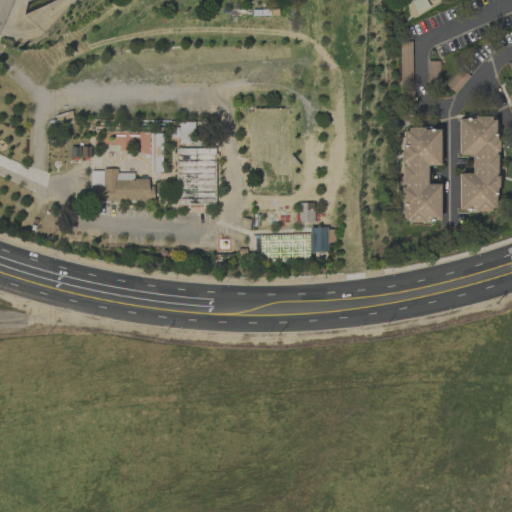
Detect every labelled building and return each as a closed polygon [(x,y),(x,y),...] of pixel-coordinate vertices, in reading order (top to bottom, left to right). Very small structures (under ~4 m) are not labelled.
[(456,117),(457,155),(470,154),(470,173),(457,173),(457,210),(496,210),(495,117),(456,117)] [(193,122),(178,122),(178,143),(193,144),(193,122)] [(438,128),(399,128),(399,221),(438,221),(438,183),(425,183),(425,165),(438,165),(438,128)] [(175,148),(174,204),(214,205),(215,149),(175,148)] [(90,201),(151,201),(151,179),(132,179),(133,173),(117,173),(117,170),(90,170),(90,201)] [(204,205),(187,204),(187,213),(204,214),(204,205)] [(325,227),(309,228),(310,253),(326,252),(325,227)]
